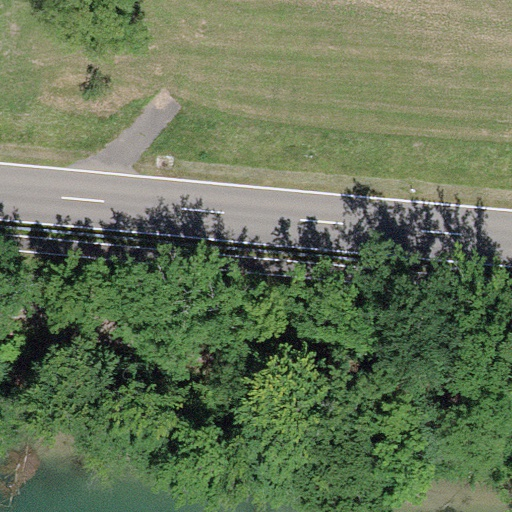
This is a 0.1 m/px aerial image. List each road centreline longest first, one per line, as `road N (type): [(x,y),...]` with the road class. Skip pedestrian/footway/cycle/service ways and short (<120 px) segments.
road 1 (track): [(0,303),(390,374),(511,405)]
road 2 (secondary): [(511,241),(0,190)]
